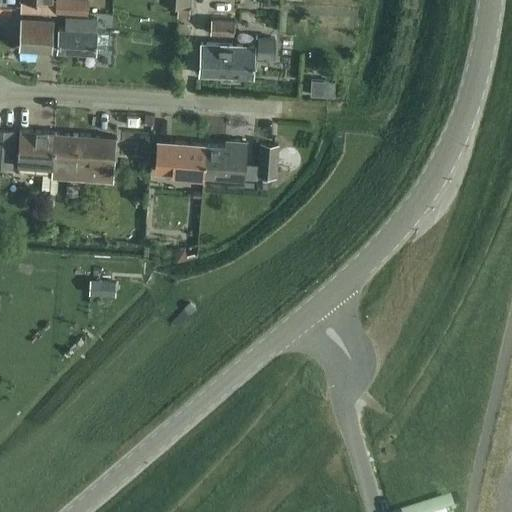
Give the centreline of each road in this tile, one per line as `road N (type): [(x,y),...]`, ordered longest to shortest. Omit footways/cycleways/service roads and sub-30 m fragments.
road 1 (tertiary): [(304,316),(414,210),(449,143),(483,0)]
road 2 (residential): [(318,112),(0,91)]
road 3 (track): [(338,411),(389,415),(511,181)]
road 4 (tertiary): [(79,511),(304,316)]
road 5 (track): [(324,336),(173,511)]
road 6 (unclassified): [(371,511),(338,411),(348,364),(304,316)]
